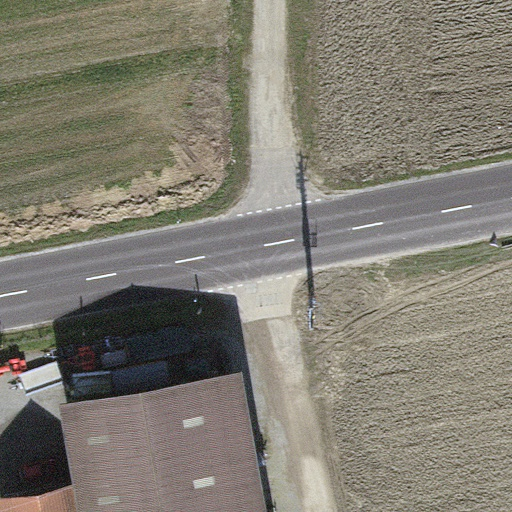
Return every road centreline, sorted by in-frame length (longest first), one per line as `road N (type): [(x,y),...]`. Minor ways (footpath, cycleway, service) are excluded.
road 1 (tertiary): [(511,199),(0,297)]
road 2 (track): [(312,511),(261,247),(273,0)]
